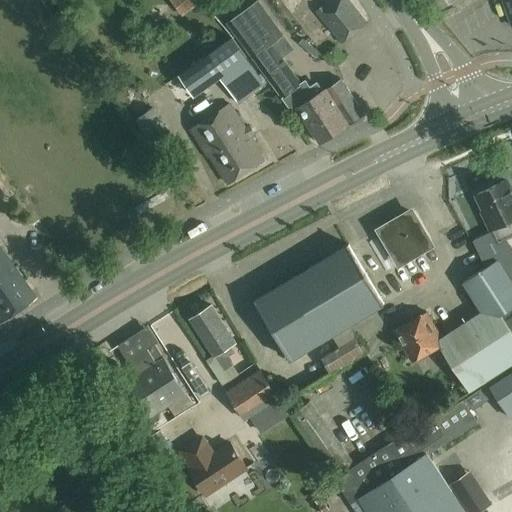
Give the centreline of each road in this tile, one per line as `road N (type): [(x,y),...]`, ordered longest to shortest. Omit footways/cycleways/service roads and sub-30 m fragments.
road 1 (primary): [(0,367),(322,187),(474,114)]
road 2 (unknown): [(394,153),(442,252),(440,282),(413,304)]
road 3 (tertiary): [(474,114),(398,0)]
